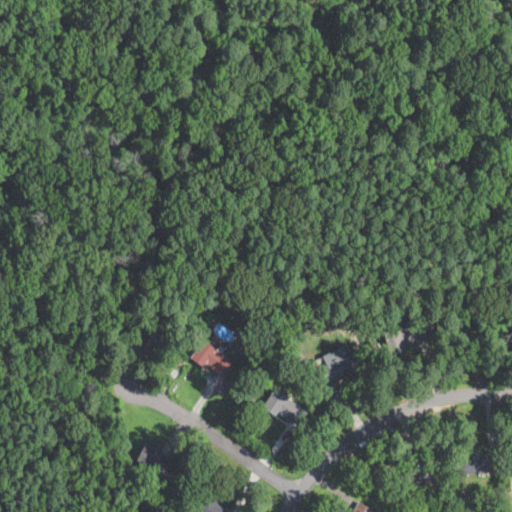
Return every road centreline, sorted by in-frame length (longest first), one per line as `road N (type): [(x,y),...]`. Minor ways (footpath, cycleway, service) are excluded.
road 1 (residential): [(285,511),(323,464),(378,423),(440,402),(511,393)]
road 2 (residential): [(292,495),(160,401),(126,386)]
